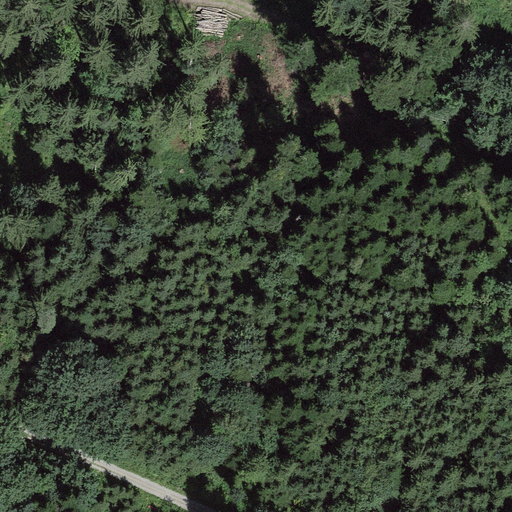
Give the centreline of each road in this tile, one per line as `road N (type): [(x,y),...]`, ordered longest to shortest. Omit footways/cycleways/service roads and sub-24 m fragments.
road 1 (track): [(191,0),(263,17),(511,115)]
road 2 (track): [(201,511),(0,420)]
